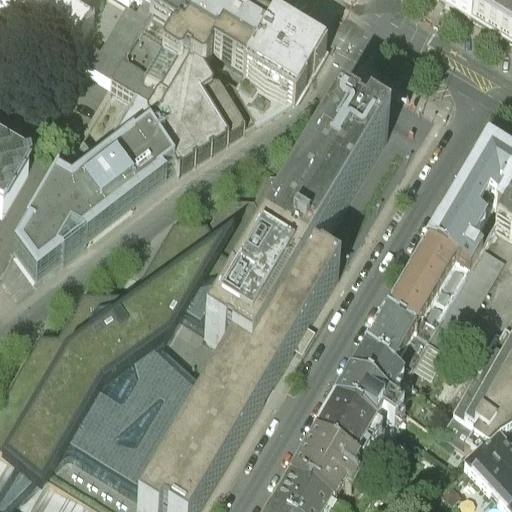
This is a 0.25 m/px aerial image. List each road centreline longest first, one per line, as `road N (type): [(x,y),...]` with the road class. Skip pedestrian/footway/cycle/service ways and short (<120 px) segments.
road 1 (residential): [(0,344),(188,194),(317,116),(363,28)]
road 2 (residential): [(486,104),(238,511)]
road 3 (tertiary): [(363,28),(486,104)]
